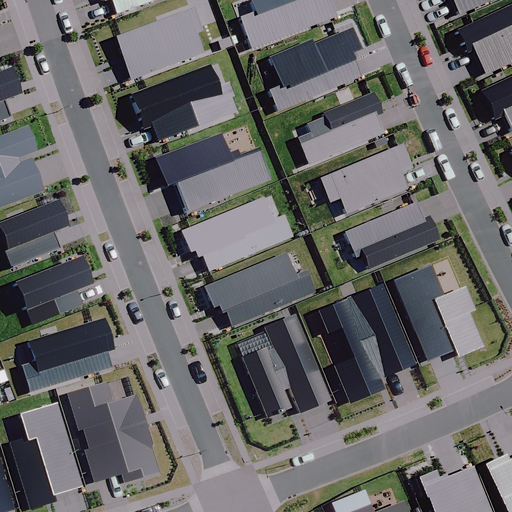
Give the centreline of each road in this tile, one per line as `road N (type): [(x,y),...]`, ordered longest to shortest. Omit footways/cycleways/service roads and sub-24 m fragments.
road 1 (residential): [(238,507),(125,240),(38,0)]
road 2 (residential): [(382,0),(511,280)]
road 3 (residential): [(511,389),(238,507)]
